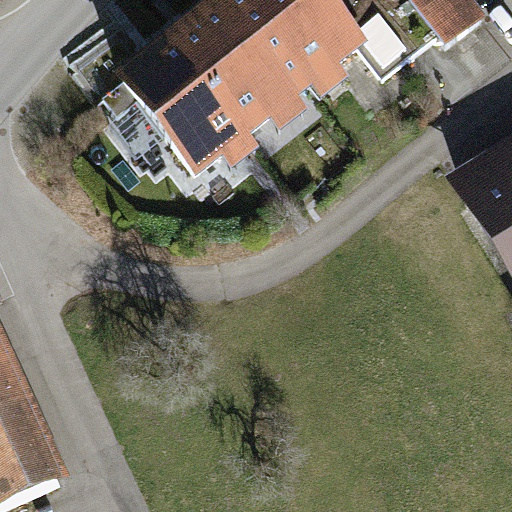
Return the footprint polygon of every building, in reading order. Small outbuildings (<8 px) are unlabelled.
[(201,0),(179,18),(163,31),(248,135),(267,120),(276,130),(305,107),(296,96),(308,86),(238,0),(201,0)] [(238,0),(308,86),(318,98),(347,75),(338,65),(366,43),(331,0),(238,0)] [(404,0),(438,47),(482,15),(470,0),(404,0)] [(147,44),(108,75),(191,178),(218,156),(228,169),(257,147),(248,135),(163,31),(147,44)] [(511,148),(442,193),(511,302),(511,148)] [(0,504),(58,479),(0,348),(0,504)]
